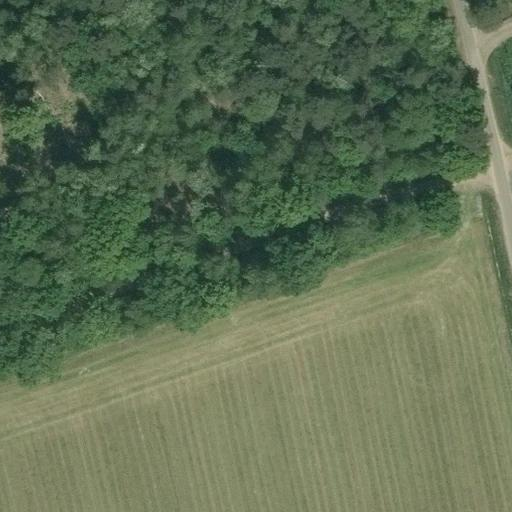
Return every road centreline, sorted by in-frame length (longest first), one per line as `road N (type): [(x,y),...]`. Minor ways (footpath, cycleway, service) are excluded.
road 1 (track): [(511,160),(0,334)]
road 2 (unclassified): [(511,236),(459,0)]
